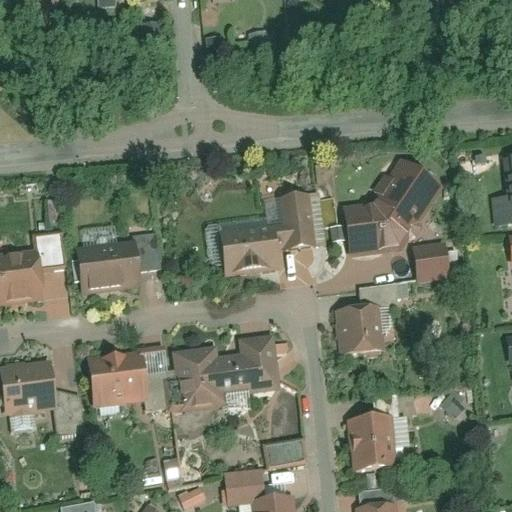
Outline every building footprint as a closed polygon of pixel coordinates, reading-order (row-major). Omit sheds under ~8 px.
[(159,54),(154,25),(133,28),(138,57),(159,54)] [(400,252),(400,250),(442,187),(403,161),(373,206),(347,210),(355,259),(400,252)] [(167,179),(160,195),(178,203),(185,187),(167,179)] [(511,198),(495,200),(499,229),(511,226),(511,198)] [(282,225),(286,254),(319,250),(313,199),(279,203),(282,225)] [(282,225),(221,232),(226,279),(288,272),(286,254),(282,225)] [(70,268),(65,235),(36,240),(38,255),(41,272),(70,268)] [(162,271),(157,236),(135,239),(136,246),(140,274),(162,271)] [(136,246),(81,254),(87,295),(142,287),(140,274),(136,246)] [(448,246),(415,251),(419,283),(452,278),(448,246)] [(38,255),(0,259),(0,306),(45,301),(41,272),(38,255)] [(398,308),(397,287),(364,290),(366,311),(381,310),(398,308)] [(366,311),(336,314),(340,361),(385,357),(381,310),(366,311)] [(220,347),(175,353),(179,383),(169,384),(173,415),(227,407),(226,398),(282,390),(275,339),(243,344),(245,357),(221,360),(220,347)] [(143,353),(89,361),(96,409),(150,401),(143,353)] [(53,363),(3,370),(10,419),(60,412),(58,397),(53,363)] [(63,434),(86,430),(81,394),(58,397),(60,412),(63,434)] [(399,419),(397,398),(375,400),(376,421),(393,419),(399,419)] [(376,421),(352,423),(356,475),(398,471),(393,419),(376,421)] [(306,440),(265,447),(270,472),(310,465),(306,440)] [(176,462),(161,464),(163,484),(178,483),(176,462)] [(264,474),(229,478),(233,506),(258,504),(267,503),(264,474)] [(180,511),(181,511),(204,504),(199,489),(176,497),(180,511)] [(267,503),(258,504),(258,511),(296,511),(295,500),(267,503)]
